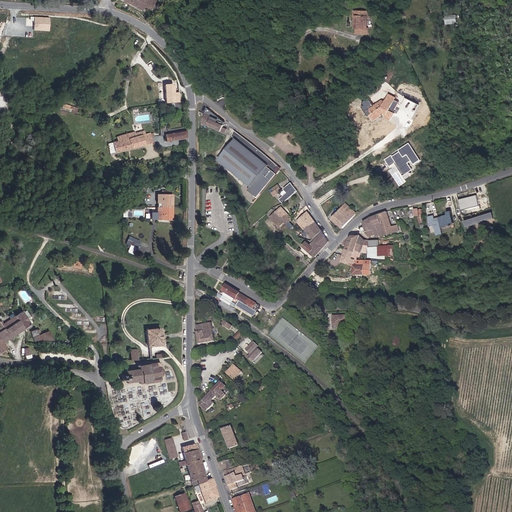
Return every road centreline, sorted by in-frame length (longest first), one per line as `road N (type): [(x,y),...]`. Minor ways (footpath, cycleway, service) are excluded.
road 1 (unclassified): [(337,241),(278,156),(191,96)]
road 2 (unclassified): [(337,241),(372,209),(511,171)]
road 3 (unclassified): [(191,265),(272,305),(337,241)]
road 4 (unclassified): [(0,360),(98,377),(124,444)]
road 5 (tertiary): [(191,265),(191,96)]
road 6 (tertiary): [(192,407),(191,265)]
road 7 (tertiary): [(191,96),(179,61),(154,33),(105,11)]
